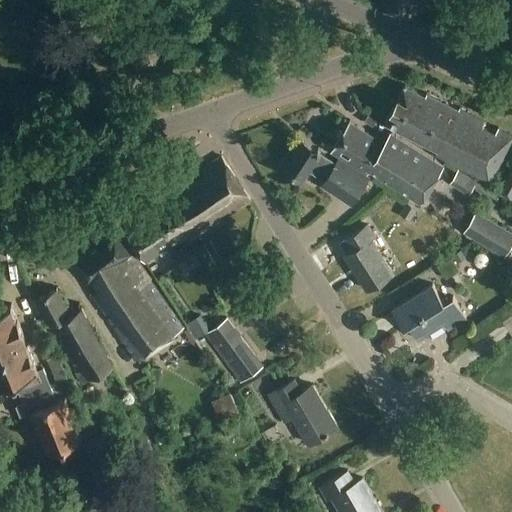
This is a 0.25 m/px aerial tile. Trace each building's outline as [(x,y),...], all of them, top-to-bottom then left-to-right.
[(377,0),(376,5),(416,18),(421,0),(377,0)] [(159,52),(155,41),(144,37),(133,41),(128,50),(131,63),(143,67),(154,64),(159,52)] [(406,86),(385,124),(438,151),(436,156),(497,187),(499,182),(493,179),(511,142),(511,134),(500,129),(496,133),(484,127),(485,121),(460,108),(459,111),(427,94),(426,96),(406,86)] [(368,115),(364,121),(373,126),(376,121),(368,115)] [(384,144),(368,134),(369,132),(351,120),(333,149),(369,172),(370,169),(420,201),(443,165),(391,133),(384,144)] [(299,139),(281,167),(301,180),(308,170),(324,181),(322,185),(351,205),(368,179),(339,159),(336,164),(319,153),(321,151),(317,148),(316,150),(299,139)] [(250,199),(221,157),(203,169),(206,178),(196,185),(191,177),(159,198),(161,200),(123,225),(146,261),(190,232),(193,237),(250,199)] [(458,170),(454,177),(464,184),(472,189),(473,187),(476,181),(458,170)] [(511,172),(501,194),(511,199),(511,172)] [(410,220),(416,210),(406,204),(399,214),(410,220)] [(464,232),(504,256),(511,241),(511,234),(475,212),(464,232)] [(367,290),(393,274),(370,239),(374,236),(367,225),(345,239),(352,249),(344,254),(367,290)] [(136,287),(151,277),(120,229),(75,258),(90,281),(95,278),(103,290),(95,295),(104,310),(137,289),(136,287)] [(183,245),(176,250),(183,261),(190,256),(183,245)] [(461,250),(452,255),(457,263),(466,258),(461,250)] [(184,327),(151,277),(136,287),(137,289),(104,310),(136,359),(184,327)] [(433,283),(393,308),(404,327),(409,324),(418,339),(444,323),(448,329),(466,318),(453,296),(444,301),(433,283)] [(72,315),(58,289),(39,298),(81,382),(112,367),(108,356),(83,309),(72,315)] [(7,394),(19,389),(28,412),(32,411),(31,412),(48,454),(82,440),(65,398),(52,403),(49,395),(54,393),(44,367),(37,369),(12,305),(0,309),(0,386),(3,385),(7,394)] [(264,366),(228,317),(210,330),(202,315),(188,322),(197,338),(206,334),(241,383),(264,366)] [(45,351),(60,389),(70,385),(54,347),(45,351)] [(295,380),(269,395),(284,422),(293,417),(308,444),(338,427),(329,410),(328,410),(313,385),(302,392),(295,380)] [(211,404),(219,422),(238,413),(230,395),(211,404)] [(122,471),(138,465),(130,445),(114,451),(122,471)] [(348,471),(322,486),(321,484),(318,486),(320,488),(321,488),(327,499),(332,496),(340,511),(382,511),(363,478),(355,483),(348,471)] [(143,511),(137,499),(107,511),(143,511)]
